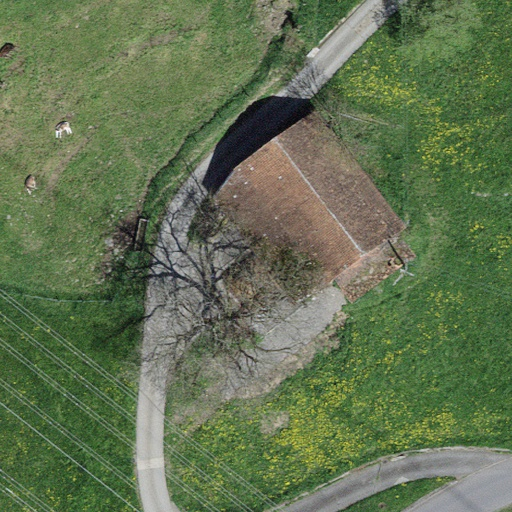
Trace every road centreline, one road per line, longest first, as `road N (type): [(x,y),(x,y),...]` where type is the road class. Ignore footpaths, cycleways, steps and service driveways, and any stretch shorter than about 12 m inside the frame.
road 1 (unclassified): [(159,511),(151,403),(162,297),(186,214),(231,152),(393,0)]
road 2 (unclassified): [(305,511),(399,470),(455,464),(511,473)]
